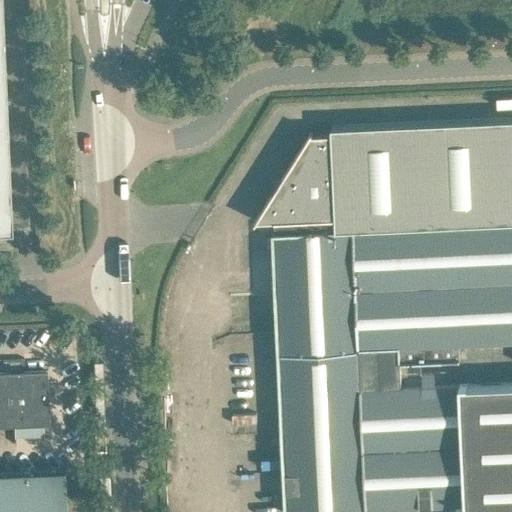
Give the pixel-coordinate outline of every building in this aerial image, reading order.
[(0,0),(0,229),(11,229),(11,228),(1,0),(0,0)] [(462,383),(402,386),(401,362),(461,359),(460,343),(511,340),(511,116),(332,124),(332,131),(312,131),(313,130),(312,129),(255,220),(256,220),(257,219),(275,218),(276,231),(274,231),(286,511),(466,502),(462,383)] [(47,368),(0,369),(0,423),(13,423),(20,423),(35,422),(43,422),(49,422),(47,368)] [(511,511),(511,381),(462,383),(466,502),(466,511),(511,511)] [(0,471),(0,511),(65,511),(64,469),(0,471)]
